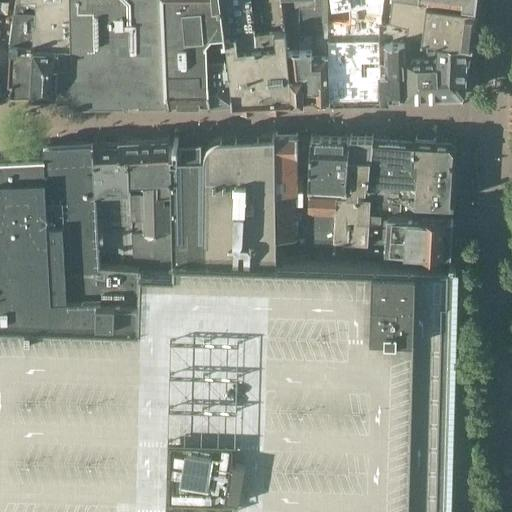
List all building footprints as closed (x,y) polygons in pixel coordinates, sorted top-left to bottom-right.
[(16,0),(15,11),(35,12),(69,14),(69,0),(16,0)] [(69,0),(69,14),(69,63),(78,63),(78,103),(90,102),(123,102),(168,101),(164,0),(69,0)] [(164,0),(168,101),(169,101),(177,101),(204,101),(212,101),(213,101),(209,66),(212,66),(210,54),(209,39),(228,37),(225,15),(222,0),(164,0)] [(253,0),(222,0),(225,15),(228,37),(257,36),(253,0)] [(253,0),(257,36),(287,34),(283,0),(253,0)] [(283,0),(287,34),(328,35),(328,12),(328,2),(327,0),(283,0)] [(327,0),(328,2),(328,12),(328,35),(329,48),(331,96),(357,95),(383,95),(381,22),(383,22),(389,22),(389,20),(391,0),(327,0)] [(409,0),(391,0),(389,20),(409,25),(407,33),(428,36),(429,37),(438,38),(439,40),(472,45),(472,44),(472,41),(474,27),(476,10),(477,7),(417,1),(415,1),(409,0)] [(11,36),(10,48),(33,49),(35,12),(15,11),(15,12),(14,13),(15,14),(12,36),(11,36)] [(33,49),(31,93),(33,92),(33,91),(56,90),(56,92),(58,92),(60,62),(69,63),(69,14),(35,12),(33,49)] [(383,22),(381,22),(383,95),(389,94),(400,94),(407,94),(408,94),(409,94),(406,47),(405,33),(407,33),(409,25),(389,20),(389,22),(383,22)] [(407,33),(405,33),(406,47),(409,94),(419,94),(420,94),(427,93),(427,94),(427,93),(438,93),(440,93),(439,67),(438,45),(430,46),(429,37),(428,36),(407,33)] [(287,34),(257,36),(264,99),(265,99),(292,97),(293,97),(288,45),(287,34)] [(328,35),(287,34),(288,45),(293,97),(295,97),(328,96),(331,96),(329,48),(328,35)] [(257,36),(228,37),(234,101),(236,101),(262,99),(264,99),(257,36)] [(228,37),(209,39),(210,54),(212,66),(209,66),(213,101),(233,100),(234,99),(234,101),(228,37)] [(438,38),(429,37),(430,46),(438,45),(439,67),(440,93),(441,93),(441,92),(458,92),(459,92),(460,92),(465,87),(465,86),(466,85),(465,85),(467,72),(468,71),(468,70),(470,57),(470,56),(471,51),(471,50),(471,46),(472,46),(472,45),(439,40),(438,38)] [(10,77),(9,81),(10,81),(10,92),(30,92),(30,93),(31,93),(33,49),(10,48),(10,49),(11,49),(11,53),(10,77)] [(60,62),(58,92),(58,97),(58,103),(76,103),(78,103),(78,63),(69,63),(60,62)] [(298,235),(299,158),(299,155),(298,155),(298,132),(297,132),(297,133),(278,133),(278,132),(277,133),(277,230),(277,235),(298,235)] [(171,137),(172,181),(173,265),(141,263),(140,321),(35,311),(0,307),(0,511),(447,511),(454,264),(450,264),(444,263),(278,258),(277,235),(277,133),(275,133),(275,134),(255,134),(254,134),(252,134),(237,134),(236,134),(232,134),(232,136),(203,136),(200,139),(200,149),(191,149),(185,149),(185,139),(182,136),(171,137)] [(310,159),(310,188),(330,189),(349,190),(350,162),(350,158),(351,134),(344,134),(331,133),(330,133),(331,133),(313,133),(311,133),(311,154),(310,159)] [(350,162),(349,190),(359,190),(360,184),(367,184),(368,177),(370,177),(371,165),(373,135),(365,134),(365,135),(352,134),(353,134),(351,134),(350,158),(350,162)] [(371,196),(370,212),(384,212),(389,213),(413,214),(432,215),(449,216),(454,216),(454,202),(453,201),(452,202),(450,202),(433,201),(414,200),(412,200),(414,168),(416,137),(373,135),(371,165),(370,177),(372,177),(371,196)] [(134,250),(103,248),(103,260),(141,263),(173,265),(172,181),(171,137),(128,139),(131,189),(133,217),(133,223),(134,250)] [(414,168),(412,200),(414,200),(433,201),(437,139),(436,138),(429,138),(416,137),(414,168)] [(96,141),(95,141),(100,248),(103,248),(134,250),(133,223),(133,217),(131,189),(128,139),(126,139),(125,139),(97,141),(97,140),(96,140),(96,141)] [(437,139),(433,201),(450,202),(452,202),(453,201),(454,202),(454,198),(458,198),(459,188),(461,150),(452,139),(437,139)] [(62,152),(9,155),(15,274),(0,274),(0,307),(35,311),(140,321),(141,263),(103,260),(103,248),(100,248),(95,141),(95,140),(92,141),(61,143),(62,152)] [(9,155),(0,155),(0,274),(15,274),(9,155)] [(309,213),(308,244),(334,244),(335,244),(369,247),(371,217),(384,218),(384,212),(370,212),(371,196),(372,177),(370,177),(368,177),(367,184),(360,184),(359,190),(349,190),(330,189),(310,188),(309,213)] [(389,213),(386,248),(445,252),(448,253),(451,253),(452,252),(455,253),(457,217),(454,216),(449,216),(432,215),(413,214),(389,213)]
